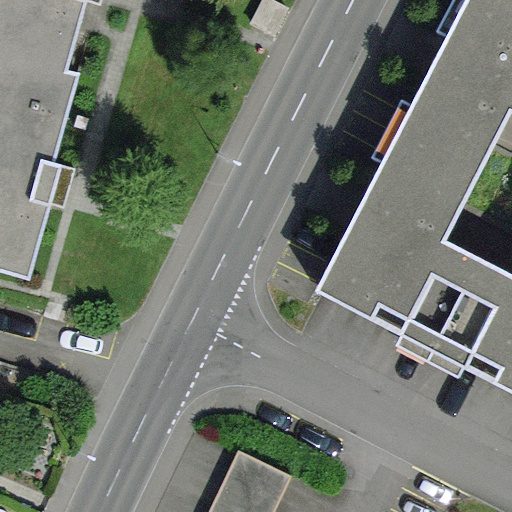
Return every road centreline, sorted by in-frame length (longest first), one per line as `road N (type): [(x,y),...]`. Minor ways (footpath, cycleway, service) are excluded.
road 1 (residential): [(192,321),(353,0)]
road 2 (residential): [(192,321),(511,481)]
road 3 (residential): [(103,511),(192,321)]
